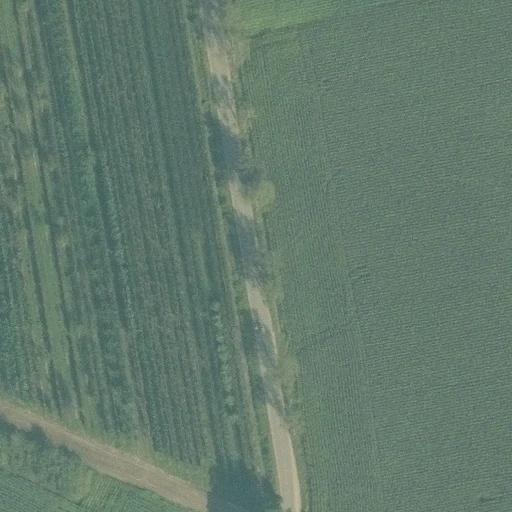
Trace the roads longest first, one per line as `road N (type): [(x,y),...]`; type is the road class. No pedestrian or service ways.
road 1 (unclassified): [(290,511),(211,0)]
road 2 (track): [(217,511),(0,421)]
